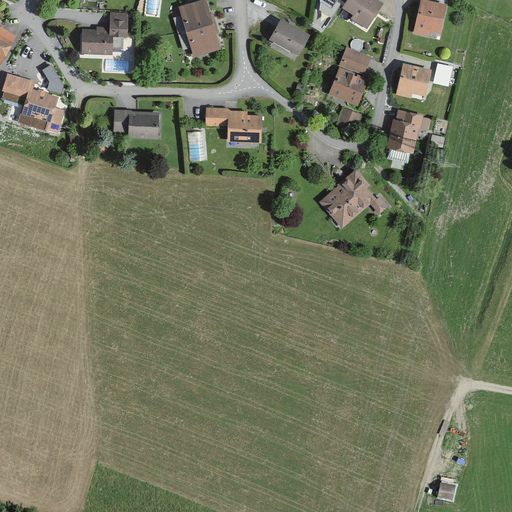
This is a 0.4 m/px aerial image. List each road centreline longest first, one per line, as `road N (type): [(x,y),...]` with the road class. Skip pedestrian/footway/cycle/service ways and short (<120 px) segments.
road 1 (residential): [(245,84),(269,93),(326,141),(369,141),(397,0)]
road 2 (residential): [(32,0),(34,28),(78,89),(224,92),(245,84)]
road 3 (unknown): [(0,67),(29,16),(125,21)]
